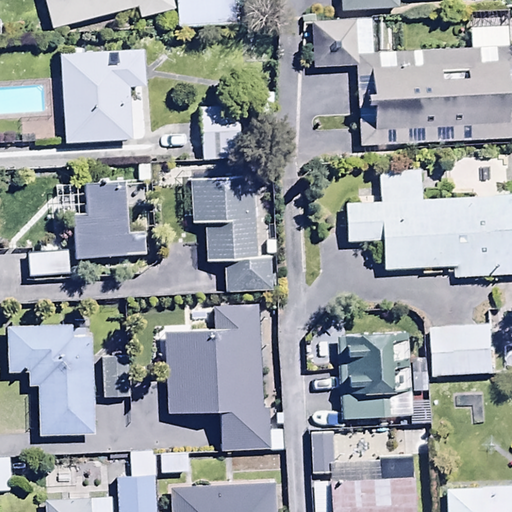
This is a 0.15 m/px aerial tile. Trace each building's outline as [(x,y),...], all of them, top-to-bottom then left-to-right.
[(41,0),(47,33),(137,12),(140,25),(171,17),(167,0),(41,0)] [(232,0),(174,0),(174,33),(232,33),(232,0)] [(338,0),(339,17),(398,13),(397,1),(409,0),(338,0)] [(353,69),(357,151),(511,143),(511,73),(508,74),(506,32),(470,34),(471,54),(372,59),(370,24),(310,27),(312,71),(353,69)] [(58,60),(63,148),(131,144),(128,93),(144,92),(142,55),(58,60)] [(200,109),(201,166),(225,166),(225,109),(200,109)] [(382,245),(381,274),(455,271),(455,285),(511,282),(511,199),(505,199),(505,189),(470,190),(470,200),(420,202),(419,176),(379,177),(380,205),(369,205),(368,199),(357,200),(358,209),(344,209),(345,247),(382,245)] [(71,220),(72,263),(145,261),(144,235),(126,235),(124,185),(80,186),(82,220),(71,220)] [(250,185),(188,187),(189,234),(203,233),(204,269),(222,268),(223,299),(269,298),(268,261),(253,262),(250,185)] [(26,254),(27,281),(67,280),(67,253),(26,254)] [(162,356),(165,419),(217,416),(219,456),(282,452),(281,433),(267,434),(266,411),(261,411),(256,306),(211,309),(212,332),(188,334),(188,328),(157,330),(158,356),(162,356)] [(338,375),(341,424),(412,421),(408,335),(344,338),(343,322),(324,323),(304,342),(305,376),(338,375)] [(425,329),(428,382),(493,379),(490,326),(425,329)] [(39,441),(93,439),(89,342),(73,343),(72,330),(3,334),(5,378),(25,377),(25,392),(36,392),(39,441)] [(100,359),(102,403),(127,402),(125,357),(100,359)] [(413,511),(411,460),(377,461),(377,465),(332,467),(331,436),(308,436),(310,511),(413,511)] [(128,456),(128,481),(153,480),(152,455),(128,456)] [(158,457),(158,478),(188,478),(188,457),(158,457)] [(0,497),(9,498),(9,460),(0,460),(0,497)] [(115,481),(115,511),(153,511),(153,480),(128,481),(115,481)] [(274,511),(273,485),(167,490),(168,511),(274,511)] [(511,511),(511,490),(441,494),(441,511),(511,511)]
